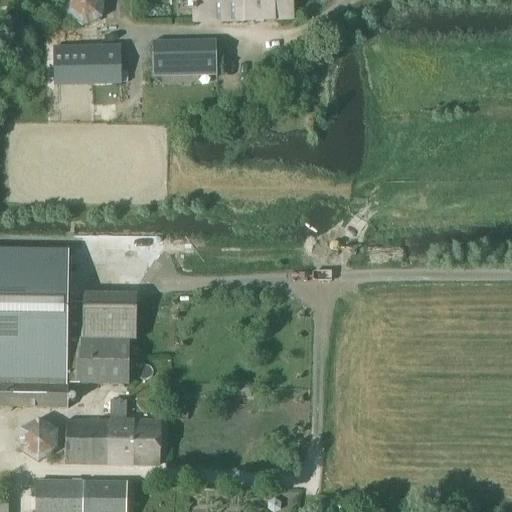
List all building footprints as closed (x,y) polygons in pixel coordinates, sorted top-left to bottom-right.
[(101,21),(104,0),(65,0),(63,15),(80,29),(101,21)] [(293,20),(292,0),(191,0),(193,23),(293,20)] [(216,42),(151,44),(152,75),(217,74),(216,42)] [(120,48),(53,50),(54,85),(120,84),(120,48)] [(0,408),(67,410),(68,386),(128,388),(128,342),(135,342),(136,298),(136,297),(105,296),(82,296),(82,342),(80,342),(80,351),(66,351),(66,316),(68,253),(0,251),(0,408)] [(125,422),(126,403),(110,402),(110,422),(66,422),(64,466),(158,467),(160,423),(125,422)] [(57,454),(57,432),(38,421),(19,432),(19,453),(37,465),(57,454)] [(35,511),(125,511),(126,485),(36,484),(35,511)]
